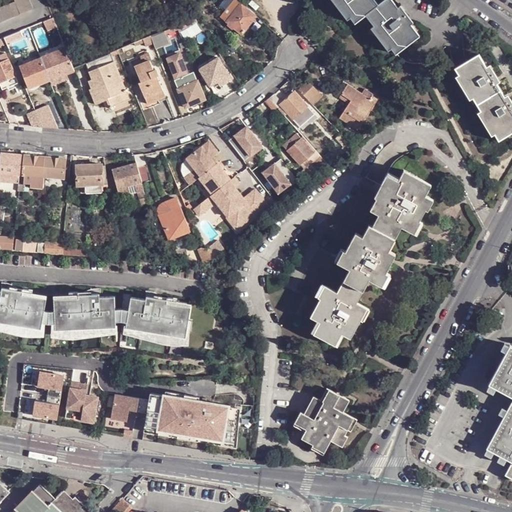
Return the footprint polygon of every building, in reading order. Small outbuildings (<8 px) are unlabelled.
[(0,23),(34,9),(29,0),(14,0),(15,2),(0,8),(0,23)] [(235,0),(225,14),(231,18),(241,4),(235,0)] [(350,18),(335,0),(330,0),(346,20),(350,18)] [(374,0),(335,0),(350,18),(354,23),(365,15),(378,5),(374,0)] [(391,0),(384,0),(378,5),(365,15),(373,26),(391,48),(395,54),(419,36),(410,25),(397,8),(391,0)] [(242,34),(256,16),(241,4),(231,18),(227,23),(228,24),(228,26),(233,29),(235,29),(242,34)] [(400,6),(397,8),(410,25),(413,23),(400,6)] [(54,20),(45,23),(47,31),(58,28),(54,20)] [(391,48),(373,26),(370,28),(388,51),(391,48)] [(164,31),(150,36),(155,48),(169,43),(164,31)] [(8,45),(12,56),(30,49),(23,32),(5,39),(8,45)] [(66,48),(42,58),(48,72),(63,66),(66,76),(69,75),(76,72),(75,69),(66,48)] [(113,52),(89,63),(92,70),(116,61),(114,56),(121,52),(120,49),(113,52)] [(139,58),(141,64),(148,61),(150,61),(147,55),(139,58)] [(498,135),(501,141),(511,134),(511,103),(508,98),(500,85),(489,69),(481,56),(458,70),(462,77),(476,99),(484,113),(498,135)] [(48,72),(42,58),(21,66),(26,80),(36,76),(40,86),(51,82),(48,72)] [(209,87),(217,83),(227,76),(228,75),(218,58),(211,62),(209,63),(199,70),(209,87)] [(0,63),(0,84),(16,77),(8,60),(2,62),(0,63)] [(116,61),(92,70),(91,71),(94,79),(90,81),(93,89),(92,89),(98,105),(106,101),(109,109),(133,99),(118,60),(116,61)] [(148,61),(141,64),(134,67),(141,83),(138,85),(147,105),(165,97),(156,77),(159,76),(156,70),(153,71),(148,61)] [(48,72),(51,82),(66,76),(63,66),(48,72)] [(489,69),(500,85),(503,84),(493,67),(489,69)] [(174,80),(179,90),(197,83),(193,72),(187,74),(174,80)] [(51,82),(52,85),(70,78),(69,75),(66,76),(51,82)] [(36,76),(26,80),(29,89),(30,90),(32,91),(35,92),(36,92),(38,91),(40,89),(40,87),(40,86),(36,76)] [(227,76),(217,83),(221,89),(231,83),(227,76)] [(16,77),(0,84),(0,85),(3,91),(19,84),(16,77)] [(473,101),(476,99),(462,77),(458,78),(473,101)] [(197,83),(179,90),(178,90),(186,108),(205,100),(197,83)] [(309,83),(300,91),(309,100),(318,92),(309,83)] [(358,130),(378,100),(372,96),(371,99),(348,85),(342,95),(351,101),(340,118),(358,130)] [(318,92),(309,100),(313,105),(322,97),(318,92)] [(294,93),(282,102),(280,105),(287,113),(294,120),(308,108),(308,107),(294,93)] [(282,102),(276,94),(270,98),(277,107),(280,105),(282,102)] [(280,105),(277,107),(284,115),(287,113),(280,105)] [(314,115),(308,108),(294,120),(301,127),(314,115)] [(28,115),(33,127),(43,129),(36,113),(28,115)] [(494,138),(498,135),(484,113),(480,115),(494,138)] [(247,127),(229,141),(245,162),(257,153),(259,155),(265,150),(247,127)] [(359,142),(367,135),(363,131),(355,137),(359,142)] [(343,144),(347,140),(341,134),(336,139),(342,145),(343,144)] [(284,147),(288,152),(301,140),(297,135),(284,147)] [(288,152),(300,165),(313,153),(301,140),(288,152)] [(185,180),(190,187),(199,179),(213,196),(231,181),(223,171),(225,169),(220,162),(219,164),(216,166),(211,160),(214,158),(219,154),(209,142),(187,160),(195,171),(185,180)] [(340,158),(348,151),(347,151),(344,148),(336,153),(340,158)] [(304,170),(320,155),(315,151),(313,153),(300,165),(304,170)] [(0,174),(19,176),(21,156),(0,154),(0,159),(0,174)] [(150,181),(144,155),(135,157),(137,163),(138,168),(142,184),(150,181)] [(45,177),(46,159),(24,157),(23,175),(24,175),(45,177)] [(66,161),(46,159),(45,177),(65,179),(66,161)] [(281,159),(264,173),(280,193),(291,184),(293,186),(299,181),(281,159)] [(321,173),(329,167),(323,160),(315,167),(320,172),(321,173)] [(131,186),(142,184),(138,168),(137,163),(112,170),(118,190),(131,186)] [(89,187),(102,186),(103,186),(103,165),(77,166),(78,186),(89,187)] [(376,227),(399,238),(405,226),(419,233),(424,221),(423,220),(430,209),(432,210),(437,199),(429,195),(436,184),(408,170),(402,181),(390,174),(378,197),(380,198),(374,210),(382,215),(376,227)] [(19,182),(19,176),(0,174),(0,180),(2,180),(19,182)] [(23,183),(43,185),(44,183),(45,177),(24,175),(23,183)] [(213,196),(204,203),(210,210),(218,204),(229,218),(227,219),(233,225),(239,220),(244,226),(269,206),(263,198),(251,208),(245,200),(236,188),(241,184),(236,178),(231,181),(213,196)] [(144,189),(142,184),(131,186),(133,193),(137,192),(144,189)] [(133,193),(131,186),(118,190),(120,196),(133,193)] [(256,190),(245,200),(251,208),(263,198),(256,190)] [(161,215),(162,221),(169,240),(190,232),(177,200),(167,204),(165,205),(162,210),(161,215)] [(204,203),(195,211),(200,218),(210,210),(204,203)] [(239,220),(233,225),(237,231),(244,226),(239,220)] [(392,250),(399,238),(376,227),(372,225),(366,236),(359,233),(349,251),(347,250),(341,262),(354,269),(347,280),(367,290),(373,279),(386,285),(392,274),(389,273),(399,254),(392,250)] [(121,237),(116,238),(118,255),(132,255),(127,235),(121,237)] [(0,250),(12,251),(13,241),(1,240),(1,237),(0,237),(0,250)] [(17,254),(27,254),(27,252),(27,242),(27,238),(19,238),(17,254)] [(218,241),(202,248),(217,256),(224,250),(221,246),(218,241)] [(226,242),(221,246),(224,250),(229,247),(226,242)] [(45,254),(56,254),(56,245),(45,244),(45,254)] [(202,263),(197,251),(195,248),(186,249),(186,256),(187,263),(202,263)] [(202,248),(200,250),(201,252),(205,255),(208,259),(213,257),(214,259),(217,256),(202,248)] [(203,265),(207,265),(213,259),(214,259),(213,257),(208,259),(205,255),(201,252),(200,250),(197,251),(202,263),(203,265)] [(360,303),(367,290),(347,280),(341,292),(328,285),(321,297),(324,299),(314,317),(324,322),(317,334),(339,346),(345,334),(355,339),(371,309),(360,303)] [(2,290),(0,290),(0,321),(42,328),(47,298),(23,294),(24,290),(2,287),(2,290)] [(79,297),(54,298),(55,310),(55,311),(55,323),(56,329),(116,326),(116,309),(115,296),(100,296),(100,293),(79,294),(79,297)] [(146,299),(131,296),(129,309),(127,322),(126,327),(186,337),(191,306),(167,302),(168,299),(147,296),(146,299)] [(118,308),(116,309),(116,321),(119,321),(121,321),(125,321),(127,322),(129,309),(128,309),(126,309),(125,308),(122,308),(121,308),(118,308)] [(48,310),(45,310),(43,322),(46,322),(49,323),(53,323),(55,323),(55,311),(55,310),(54,310),(52,311),(50,311),(48,310)] [(42,328),(0,321),(0,327),(41,334),(42,328)] [(116,326),(56,329),(56,335),(117,332),(116,326)] [(186,337),(126,327),(125,333),(185,343),(186,337)] [(499,349),(506,352),(509,346),(503,342),(499,349)] [(511,345),(510,345),(509,346),(506,352),(489,383),(495,387),(511,395),(511,401),(507,410),(504,417),(487,448),(488,449),(494,452),(500,455),(506,458),(511,461),(511,462),(506,474),(511,477),(511,345)] [(65,376),(41,372),(38,386),(50,389),(47,402),(36,400),(34,415),(58,419),(65,376)] [(88,384),(72,381),(67,417),(95,422),(98,400),(90,399),(90,395),(86,395),(88,384)] [(493,392),(495,387),(489,383),(486,388),(493,392)] [(337,408),(343,396),(332,390),(326,402),(317,397),(308,415),(304,413),(298,424),(310,430),(309,433),(305,439),(317,445),(329,452),(334,441),(342,426),(352,431),(358,419),(347,413),(337,408)] [(143,399),(116,395),(112,419),(127,422),(129,411),(141,412),(147,413),(146,422),(161,425),(160,429),(172,431),(179,433),(199,436),(223,440),(237,442),(241,416),(236,415),(237,408),(151,393),(149,400),(143,399)] [(353,401),(343,396),(337,408),(347,413),(353,401)] [(498,413),(504,417),(507,410),(502,407),(498,413)] [(360,420),(358,419),(352,431),(354,433),(360,420)] [(161,425),(146,422),(144,432),(171,437),(172,431),(160,429),(161,425)] [(310,430),(298,424),(297,426),(309,433),(310,430)] [(348,436),(352,431),(342,426),(334,441),(346,448),(351,438),(348,436)] [(133,432),(125,431),(124,437),(132,439),(133,432)] [(199,436),(179,433),(178,437),(198,441),(199,436)] [(490,457),(494,452),(488,449),(484,454),(490,457)] [(503,464),(506,458),(500,455),(497,461),(503,464)] [(0,504),(12,491),(0,480),(0,504)] [(90,511),(75,497),(73,499),(64,491),(56,499),(41,485),(14,511),(90,511)] [(124,511),(130,505),(123,499),(111,511),(124,511)]
